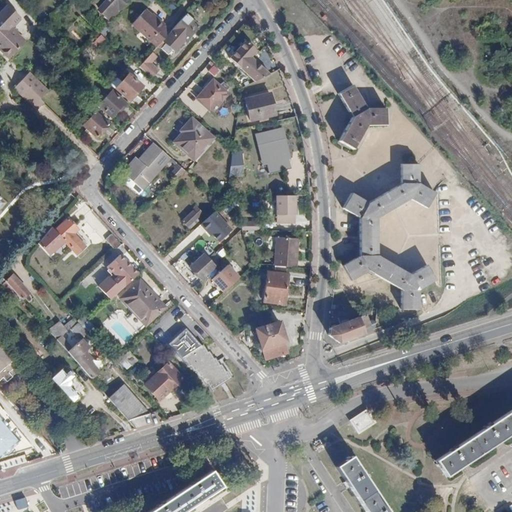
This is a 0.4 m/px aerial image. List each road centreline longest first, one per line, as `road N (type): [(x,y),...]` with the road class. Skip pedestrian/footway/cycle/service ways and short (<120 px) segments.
road 1 (residential): [(277,399),(87,190),(251,0)]
road 2 (residential): [(320,384),(319,161),(300,88),(257,0)]
road 3 (secondary): [(248,409),(0,487)]
road 4 (residential): [(511,378),(380,394),(305,433),(283,431)]
road 5 (secondary): [(511,323),(320,384)]
road 6 (unknown): [(314,364),(431,313),(457,289),(470,258)]
road 7 (unknown): [(99,170),(46,121),(6,105),(3,77)]
